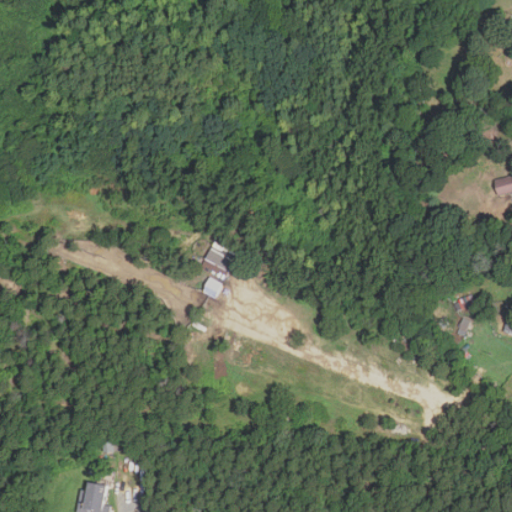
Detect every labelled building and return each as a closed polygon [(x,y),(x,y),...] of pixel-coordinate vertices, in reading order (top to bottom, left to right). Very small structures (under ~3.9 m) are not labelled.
[(511,191),(511,175),(495,181),(499,196),(511,191)] [(227,280),(238,258),(213,246),(202,268),(227,280)] [(218,298),(224,282),(211,277),(205,293),(218,298)] [(477,303),(473,294),(452,302),(456,311),(477,303)] [(105,505),(108,484),(85,481),(80,511),(110,511),(111,506),(105,505)]
